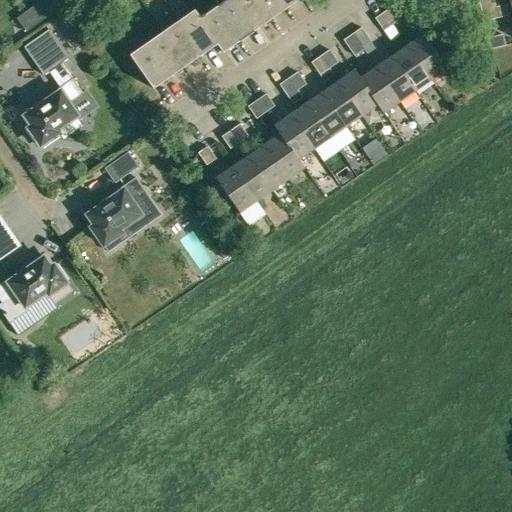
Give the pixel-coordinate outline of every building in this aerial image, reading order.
[(91,0),(101,14),(118,3),(115,0),(91,0)] [(240,40),(255,29),(234,0),(224,0),(216,6),(240,40)] [(234,0),(255,29),(271,18),(258,0),(234,0)] [(258,0),(271,18),(287,7),(281,0),(258,0)] [(477,0),(480,10),(495,7),(493,0),(477,0)] [(393,5),(384,12),(392,24),(401,18),(393,5)] [(223,52),(240,40),(216,6),(200,17),(195,9),(218,43),(217,43),(223,52)] [(480,10),(483,21),(498,17),(495,7),(480,10)] [(178,21),(201,54),(217,43),(218,43),(195,9),(178,21)] [(392,24),(384,12),(375,18),(383,30),(392,24)] [(186,65),(201,54),(178,21),(162,32),(186,65)] [(361,27),(352,34),(361,46),(370,40),(361,27)] [(31,126),(27,128),(40,146),(58,134),(56,130),(77,115),(68,103),(82,93),(72,78),(72,79),(61,63),(68,58),(49,30),(24,47),(43,75),(49,71),(60,87),(43,98),(45,101),(24,116),(31,126)] [(153,88),(170,76),(147,43),(140,32),(123,44),(130,55),(153,88)] [(170,76),(186,65),(162,32),(147,43),(170,76)] [(424,33),(408,44),(432,79),(448,68),(424,33)] [(343,40),(351,52),(361,46),(352,34),(343,40)] [(502,34),(487,38),(490,49),(505,45),(502,34)] [(408,44),(392,55),(416,90),(432,79),(408,44)] [(337,62),(329,50),(320,56),(328,68),(337,62)] [(376,66),(400,101),(416,90),(392,55),(376,66)] [(320,56),(311,62),(319,74),(328,68),(320,56)] [(376,66),(360,77),(378,104),(377,104),(383,112),(400,101),(376,66)] [(362,115),(377,104),(378,104),(360,77),(355,69),(338,81),(362,115)] [(288,78),(296,90),(305,84),(297,72),(288,78)] [(296,90),(288,78),(279,84),(287,96),(296,90)] [(338,81),(322,92),(346,126),(362,115),(338,81)] [(322,92),(306,103),(330,137),(346,126),(322,92)] [(256,100),(265,112),(274,106),(265,94),(256,100)] [(265,112),(256,100),(247,106),(256,118),(265,112)] [(290,114),(314,148),(330,137),(306,103),(290,114)] [(274,125),(279,133),(299,159),(314,148),(290,114),(274,125)] [(240,124),(230,130),(239,142),(248,136),(240,124)] [(239,142),(230,130),(222,136),(230,148),(239,142)] [(279,133),(263,144),(288,179),(305,167),(299,159),(279,133)] [(247,155),(271,190),(288,179),(263,144),(247,155)] [(207,146),(198,152),(206,165),(215,158),(207,146)] [(114,183),(115,182),(113,180),(117,177),(119,180),(138,166),(128,152),(104,168),(114,183)] [(247,155),(231,166),(255,201),(271,190),(247,155)] [(239,212),(255,201),(231,166),(215,177),(239,212)] [(108,200),(100,205),(87,215),(94,225),(90,227),(108,252),(126,239),(124,237),(126,236),(124,233),(122,234),(119,229),(138,216),(145,226),(161,215),(135,177),(106,197),(108,200)] [(0,257),(18,245),(0,218),(0,257)] [(230,241),(217,251),(224,260),(237,251),(230,241)] [(71,290),(66,283),(65,281),(55,266),(54,265),(50,267),(43,257),(30,266),(29,267),(22,272),(20,269),(0,283),(0,301),(2,304),(0,304),(0,311),(9,325),(13,330),(32,318),(28,311),(24,307),(46,292),(48,295),(53,303),(71,290)]
